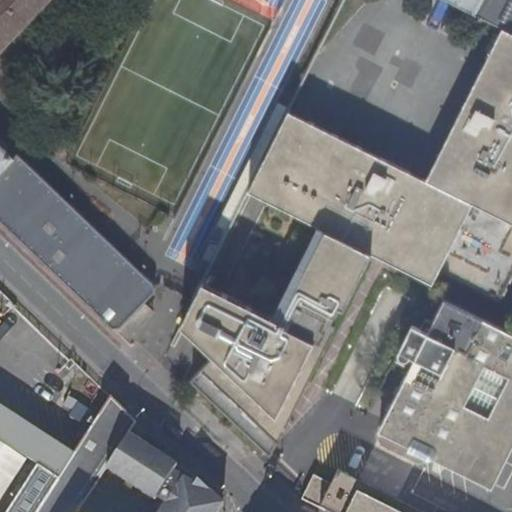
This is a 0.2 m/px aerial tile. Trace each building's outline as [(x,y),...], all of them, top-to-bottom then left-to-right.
[(0,0),(0,220),(110,326),(117,328),(121,328),(123,326),(132,318),(146,303),(156,292),(157,290),(157,286),(19,154),(15,158),(0,144),(0,51),(48,0),(0,0)] [(511,0),(448,0),(503,27),(511,31),(511,0)] [(480,155),(425,265),(500,302),(511,278),(511,31),(503,27),(426,181),(437,186),(457,144),(480,155)] [(248,192),(288,111),(290,108),(281,103),(204,257),(213,261),(248,192)] [(312,123),(288,111),(248,192),(271,204),(312,123)] [(191,380),(253,439),(276,414),(271,410),(299,380),(306,384),(334,330),(330,327),(339,310),(343,312),(372,256),(384,232),(382,231),(412,174),(312,123),(271,204),(319,229),(274,319),(227,296),(201,345),(213,357),(191,380)] [(418,278),(425,265),(480,155),(457,144),(437,186),(426,181),(412,174),(382,231),(384,232),(372,256),(418,278)] [(196,281),(202,283),(206,274),(201,271),(196,281)] [(180,326),(201,345),(227,296),(202,283),(183,319),(180,326)] [(511,332),(442,298),(374,439),(376,440),(382,429),(409,442),(406,448),(428,459),(431,459),(435,456),(475,476),(511,401),(511,332)] [(155,312),(146,303),(132,318),(141,327),(155,312)] [(307,384),(306,384),(299,380),(271,410),(276,414),(253,439),(270,455),(307,384)] [(78,511),(107,469),(122,446),(129,435),(138,422),(114,399),(77,455),(61,480),(40,466),(9,511),(78,511)] [(0,406),(0,441),(40,466),(61,480),(77,455),(0,406)] [(138,456),(146,445),(129,435),(122,446),(138,456)] [(174,479),(177,474),(181,468),(146,445),(138,456),(174,479)] [(123,479),(138,456),(122,446),(107,469),(123,479)] [(164,494),(174,479),(138,456),(123,479),(158,503),(164,494)] [(315,474),(303,498),(329,511),(422,511),(340,470),(333,483),(315,474)] [(179,482),(182,477),(177,474),(174,479),(179,482)] [(185,486),(189,481),(182,477),(179,482),(185,486)] [(169,498),(179,482),(174,479),(164,494),(169,498)] [(204,491),(207,488),(199,480),(195,486),(204,491)] [(195,486),(189,481),(185,486),(192,490),(195,486)] [(176,502),(185,486),(179,482),(169,498),(176,502)] [(181,505),(192,490),(185,486),(176,502),(181,505)] [(223,505),(207,488),(204,491),(195,486),(192,490),(220,509),(223,505)] [(192,490),(181,505),(178,509),(176,508),(173,511),(218,511),(220,509),(192,490)]
